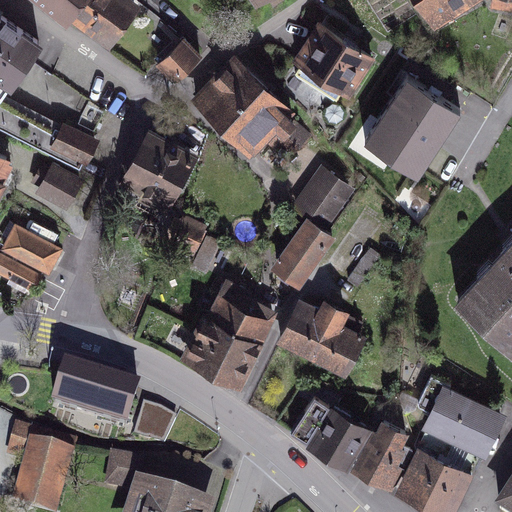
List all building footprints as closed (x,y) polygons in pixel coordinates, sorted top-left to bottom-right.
[(29,0),(63,26),(69,18),(106,48),(136,11),(122,0),(29,0)] [(466,0),(419,0),(432,21),(466,0)] [(372,57),(314,21),(289,60),(346,96),(372,57)] [(0,97),(32,52),(0,29),(0,97)] [(189,40),(156,65),(171,85),(204,61),(189,40)] [(289,120),(230,60),(192,97),(251,156),(289,120)] [(458,106),(410,74),(369,133),(417,166),(458,106)] [(201,148),(151,122),(123,176),(143,186),(138,196),(168,212),(201,148)] [(104,147),(66,128),(56,147),(94,166),(104,147)] [(0,145),(0,170),(10,151),(0,145)] [(86,185),(51,165),(37,191),(71,210),(86,185)] [(273,271),(304,291),(338,237),(330,232),(354,195),(323,175),(289,228),(298,233),(273,271)] [(209,222),(183,211),(168,243),(194,255),(209,222)] [(63,241),(18,218),(1,248),(46,272),(63,241)] [(221,238),(205,231),(194,255),(191,262),(207,270),(221,238)] [(511,337),(511,239),(510,241),(456,297),(505,344),(511,337)] [(46,272),(1,248),(0,249),(0,271),(35,290),(46,272)] [(257,286),(226,272),(185,362),(239,386),(274,307),(252,297),(257,286)] [(373,340),(303,304),(284,341),(354,377),(373,340)] [(177,411),(138,389),(136,398),(123,395),(128,376),(62,359),(51,402),(165,441),(177,411)] [(504,407),(440,379),(421,423),(485,451),(504,407)] [(324,407),(310,398),(289,430),(304,439),(324,407)] [(366,426),(330,408),(307,453),(344,471),(366,426)] [(415,442),(373,425),(352,474),(394,492),(415,442)] [(33,427),(12,500),(55,511),(56,511),(77,439),(33,427)] [(453,511),(472,473),(418,449),(399,491),(445,511),(453,511)] [(136,485),(140,457),(113,453),(109,481),(136,485)] [(511,511),(511,478),(495,505),(505,511),(511,511)] [(209,511),(213,501),(141,480),(131,511),(209,511)]
